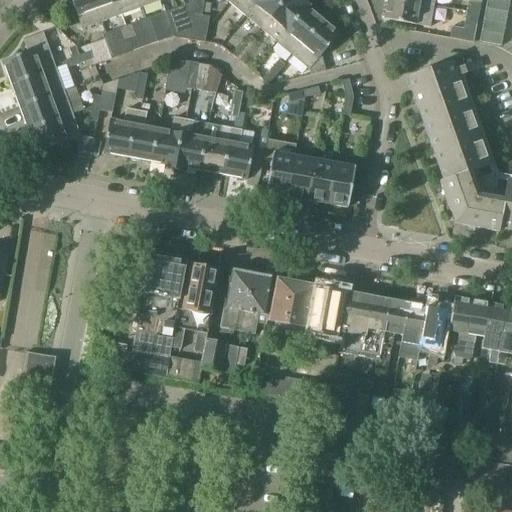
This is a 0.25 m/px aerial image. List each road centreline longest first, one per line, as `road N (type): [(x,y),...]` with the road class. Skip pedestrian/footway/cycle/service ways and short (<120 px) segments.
road 1 (unclassified): [(38,511),(96,205)]
road 2 (residential): [(364,253),(96,205)]
road 3 (residential): [(364,253),(391,112),(355,0)]
road 4 (residential): [(511,279),(364,253)]
